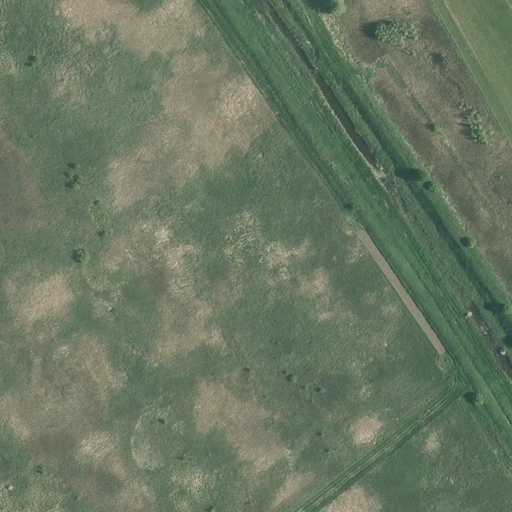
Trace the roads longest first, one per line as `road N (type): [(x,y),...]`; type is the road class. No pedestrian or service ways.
road 1 (track): [(511,388),(254,0)]
road 2 (track): [(435,0),(511,142)]
